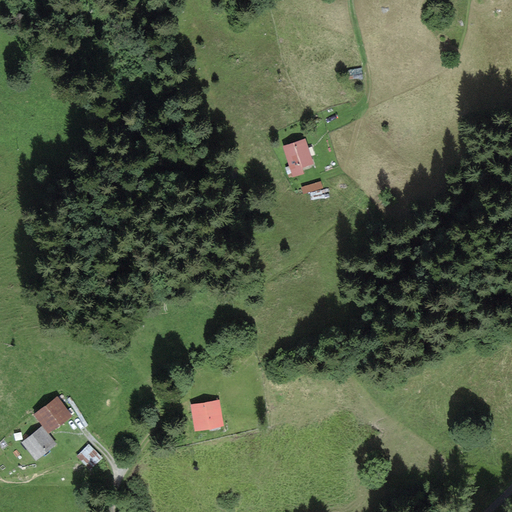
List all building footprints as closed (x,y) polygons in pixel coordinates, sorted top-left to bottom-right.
[(305,139),(284,147),(295,176),(304,173),(302,167),(314,163),(305,139)] [(322,178),(301,184),(303,192),(324,186),(322,178)] [(57,398),(37,413),(50,431),(70,416),(57,398)] [(220,402),(193,405),(196,429),(223,426),(220,402)] [(41,429),(25,442),(38,457),(53,444),(41,429)] [(102,458),(89,446),(80,456),(93,468),(102,458)]
